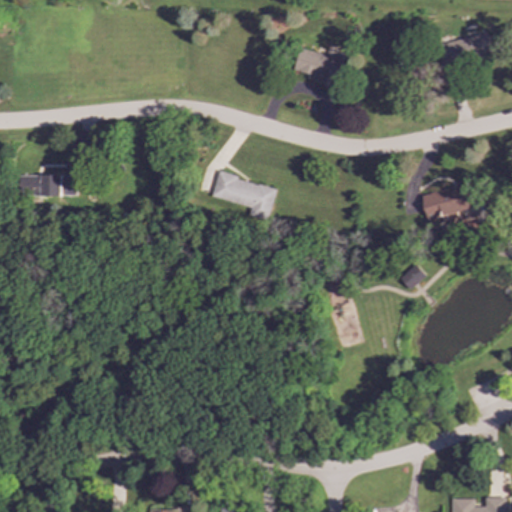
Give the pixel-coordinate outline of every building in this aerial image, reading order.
[(439,43),(446,84),(459,81),(456,64),(491,58),(486,34),(439,43)] [(299,49),(292,75),(343,87),(351,53),(334,49),(332,57),(299,49)] [(210,198),(250,208),(248,216),(269,221),(277,188),(217,173),(210,198)] [(76,196),(75,175),(19,176),(19,192),(38,191),(38,197),(76,196)] [(460,222),(458,214),(474,210),(468,184),(421,195),(430,229),(460,222)] [(410,290),(415,286),(426,276),(414,262),(398,277),(410,290)] [(450,499),(449,511),(505,511),(505,497),(484,497),(484,507),(474,507),(474,499),(450,499)]
